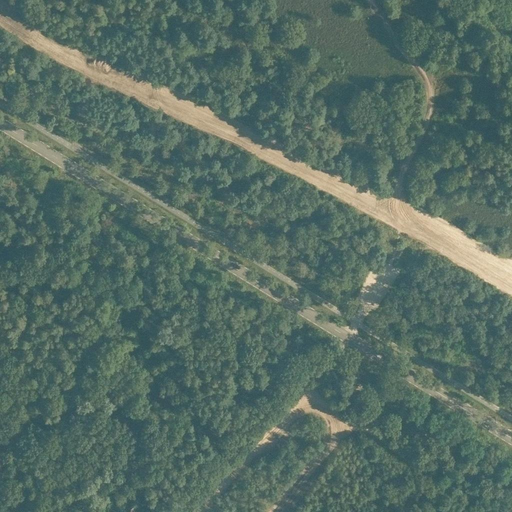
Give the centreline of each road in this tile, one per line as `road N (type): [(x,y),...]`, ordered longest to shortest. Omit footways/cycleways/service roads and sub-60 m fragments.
road 1 (tertiary): [(511,438),(0,120)]
road 2 (track): [(511,279),(454,242),(148,90),(0,3)]
road 3 (track): [(366,0),(430,82),(425,125),(400,189),(403,217)]
road 4 (track): [(195,511),(312,389)]
